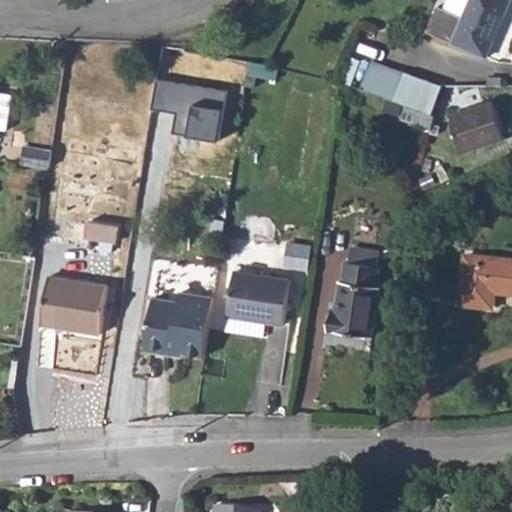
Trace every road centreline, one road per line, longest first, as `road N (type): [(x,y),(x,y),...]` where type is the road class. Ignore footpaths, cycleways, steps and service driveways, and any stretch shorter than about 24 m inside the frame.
road 1 (residential): [(511,445),(172,458)]
road 2 (residential): [(0,20),(156,20),(200,0)]
road 3 (residential): [(172,458),(0,468)]
